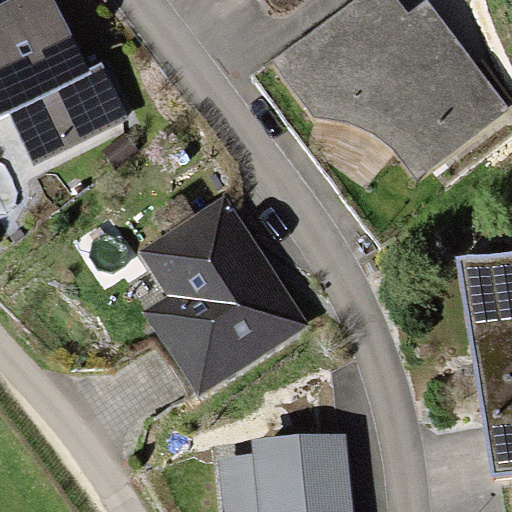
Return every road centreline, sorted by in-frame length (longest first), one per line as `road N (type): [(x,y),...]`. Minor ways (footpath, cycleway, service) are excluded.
road 1 (residential): [(410,511),(390,388),(337,269),(286,187),(143,0)]
road 2 (residential): [(129,511),(0,347)]
